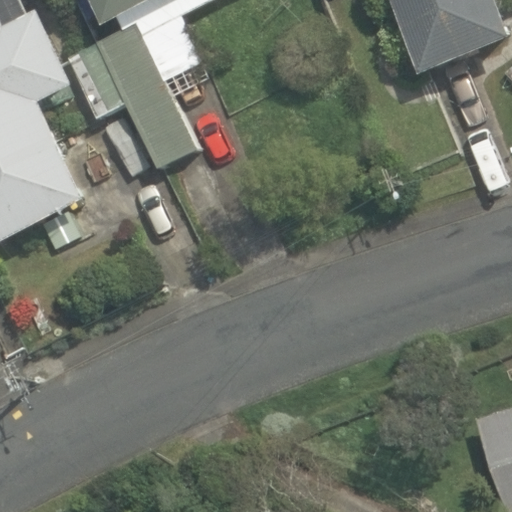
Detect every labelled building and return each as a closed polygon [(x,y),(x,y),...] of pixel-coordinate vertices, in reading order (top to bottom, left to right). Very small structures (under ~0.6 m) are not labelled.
[(34,17),(25,0),(0,0),(0,250),(94,203),(46,106),(80,89),(42,13),(34,17)] [(102,43),(165,172),(200,154),(175,104),(219,83),(186,16),(219,0),(98,0),(116,36),(102,43)] [(397,0),(430,80),(511,46),(511,21),(503,0),(397,0)] [(131,107),(97,45),(68,61),(102,123),(131,107)] [(0,353),(8,350),(0,332),(0,353)] [(511,511),(511,411),(481,423),(511,511)]
